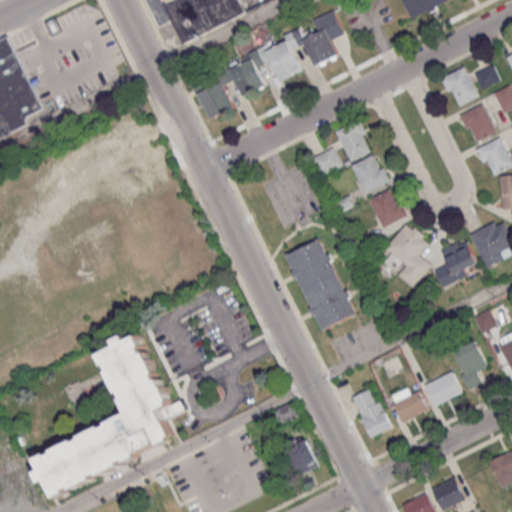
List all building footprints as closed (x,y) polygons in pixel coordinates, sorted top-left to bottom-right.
[(163,0),(184,43),(242,12),(236,0),(163,0)] [(451,0),(404,0),(411,17),(451,0)] [(230,62),(243,96),(268,86),(259,65),(270,61),(278,80),(304,70),(295,48),(306,44),(315,66),(341,55),(334,39),(345,34),(336,10),(314,18),(318,28),(304,34),(302,28),(285,34),(287,39),(230,62)] [(0,138),(45,115),(9,36),(0,40),(0,138)] [(444,77),(467,65),(482,94),(463,104),(454,88),(451,90),(444,77)] [(479,73),(495,65),(503,79),(487,87),(479,73)] [(211,119),(236,107),(222,76),(197,88),(211,119)] [(496,92),(511,84),(511,109),(507,112),(496,92)] [(463,114),(486,102),(501,132),(481,142),(473,126),(469,127),(463,114)] [(362,118),(338,130),(354,160),(373,150),(365,134),(370,132),(362,118)] [(479,148),(503,136),(511,154),(511,166),(498,174),(490,159),(486,161),(479,148)] [(312,158),(322,176),(344,164),(333,146),(312,158)] [(393,180),(369,192),(354,164),(375,153),(383,168),(386,166),(393,180)] [(502,175),(511,173),(511,208),(505,209),(502,175)] [(411,214),(386,227),(372,198),(392,188),(400,203),(404,201),(411,214)] [(473,233),(490,266),(507,257),(504,251),(511,247),(511,230),(507,221),(499,225),(497,221),(473,233)] [(389,247),(409,223),(415,229),(417,226),(427,235),(425,237),(432,243),(423,254),(434,263),(415,286),(401,273),(409,264),(389,247)] [(286,254),(322,331),(359,313),(323,236),(286,254)] [(438,270),(447,286),(470,274),(466,268),(480,260),(469,240),(460,245),(459,242),(444,250),(450,263),(438,270)] [(58,497),(141,456),(140,453),(162,442),(163,445),(179,437),(169,416),(186,408),(184,404),(182,400),(175,403),(140,334),(130,339),(127,334),(117,340),(119,345),(101,354),(130,412),(38,459),(43,469),(39,471),(44,481),(49,479),(58,497)] [(511,364),(502,344),(511,339),(511,364)] [(469,387),(484,381),(479,370),(487,366),(477,341),(454,350),(469,387)] [(427,384),(455,370),(465,391),(438,405),(427,384)] [(364,414),(365,414),(356,396),(371,387),(378,401),(382,399),(396,425),(375,436),(364,414)] [(396,401),(421,389),(431,409),(405,421),(396,401)] [(292,400),(300,416),(283,425),(275,409),(292,400)] [(307,438),(299,442),(297,438),(293,440),(295,445),(288,448),(299,469),(300,469),(302,473),(318,465),(316,461),(318,460),(307,438)] [(511,482),(511,450),(490,462),(502,487),(511,482)] [(162,485),(168,482),(164,473),(158,476),(162,485)] [(434,488),(458,476),(469,496),(445,509),(434,488)] [(408,511),(404,504),(429,491),(439,511),(408,511)]
